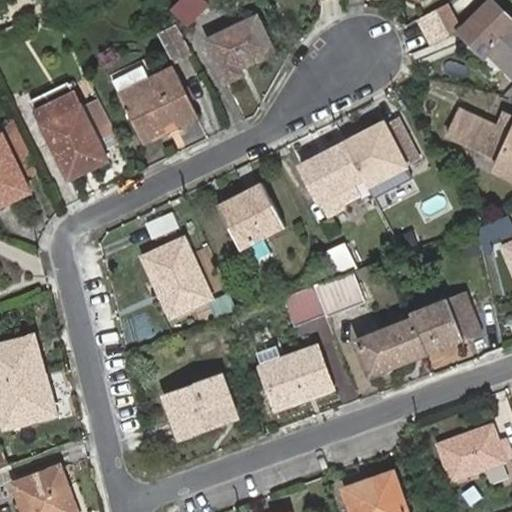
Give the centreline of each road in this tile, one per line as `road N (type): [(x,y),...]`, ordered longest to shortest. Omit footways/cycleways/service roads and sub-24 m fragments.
road 1 (residential): [(138,502),(69,231),(291,123),(383,46)]
road 2 (residential): [(511,362),(138,502)]
